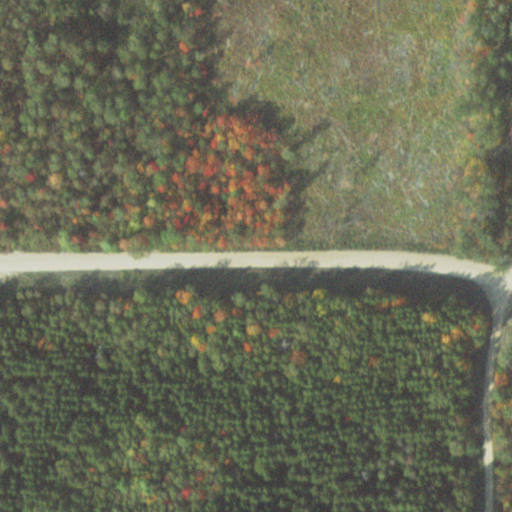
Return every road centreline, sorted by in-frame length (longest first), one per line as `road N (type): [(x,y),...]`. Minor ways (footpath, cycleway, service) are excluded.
road 1 (residential): [(511,277),(0,266)]
road 2 (residential): [(500,511),(511,296)]
